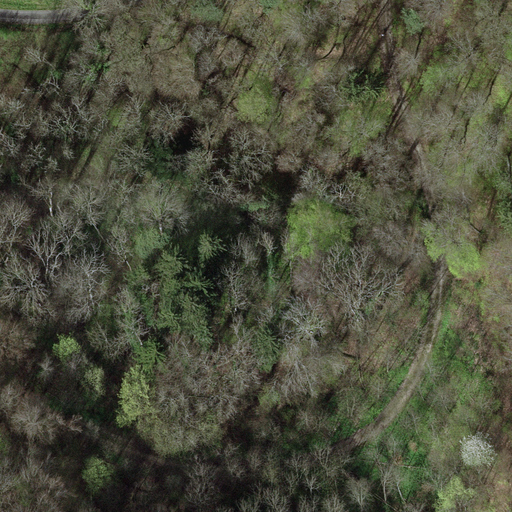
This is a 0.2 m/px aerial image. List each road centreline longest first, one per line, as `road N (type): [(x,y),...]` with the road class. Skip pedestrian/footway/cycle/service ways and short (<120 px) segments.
road 1 (track): [(381,0),(385,45),(433,199),(438,277),(421,349),(395,402),(350,450),(279,470),(162,460),(0,407)]
road 2 (track): [(0,15),(115,11),(139,0)]
